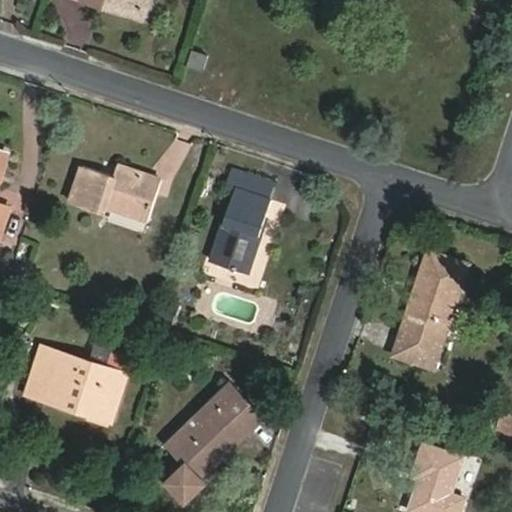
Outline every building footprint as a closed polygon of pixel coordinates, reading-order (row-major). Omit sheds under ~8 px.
[(89,0),(106,6),(108,0),(127,0),(152,8),(154,0),(89,0)] [(127,0),(108,0),(106,6),(148,20),(152,8),(127,0)] [(211,54),(197,49),(191,63),(207,68),(211,54)] [(0,188),(12,154),(0,150),(0,188)] [(167,178),(121,162),(117,175),(84,164),(70,201),(110,214),(112,207),(153,220),(167,178)] [(280,181),(235,165),(228,187),(235,190),(213,258),(252,273),(280,181)] [(13,206),(0,202),(0,238),(2,239),(13,206)] [(426,249),(416,281),(427,285),(402,358),(437,370),(471,264),(426,249)] [(427,285),(416,281),(391,355),(402,358),(427,285)] [(24,335),(13,370),(32,376),(27,391),(80,407),(82,400),(113,410),(127,368),(24,335)] [(213,455),(219,460),(264,417),(229,378),(209,398),(216,404),(202,418),(195,412),(167,440),(185,459),(166,478),(186,499),(205,481),(201,477),(196,471),(213,455)] [(209,398),(195,412),(202,418),(216,404),(209,398)] [(369,419),(375,403),(361,398),(355,415),(369,419)] [(88,417),(109,423),(111,417),(113,410),(82,400),(80,407),(90,410),(88,417)] [(511,415),(503,412),(497,428),(511,432),(511,415)] [(469,456),(429,442),(419,472),(424,475),(413,508),(424,511),(464,511),(470,495),(458,491),(469,456)] [(201,477),(219,460),(213,455),(196,471),(201,477)]
